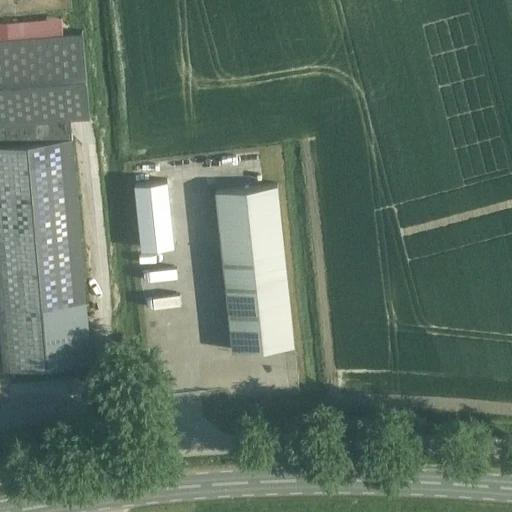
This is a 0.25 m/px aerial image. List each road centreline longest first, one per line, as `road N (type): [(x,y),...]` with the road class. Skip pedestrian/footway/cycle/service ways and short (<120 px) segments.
road 1 (unclassified): [(0,476),(268,445),(511,449)]
road 2 (primary): [(511,489),(257,484),(105,496),(26,511)]
